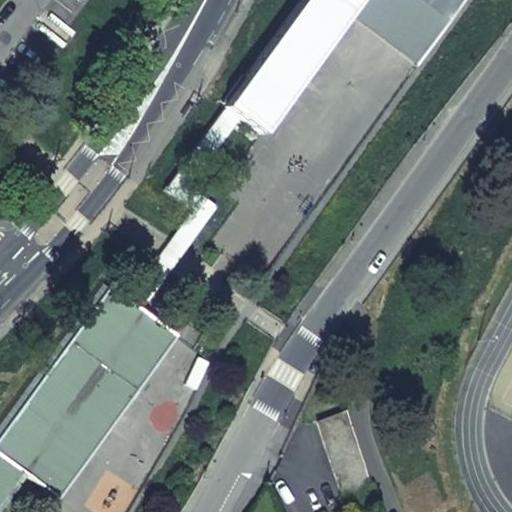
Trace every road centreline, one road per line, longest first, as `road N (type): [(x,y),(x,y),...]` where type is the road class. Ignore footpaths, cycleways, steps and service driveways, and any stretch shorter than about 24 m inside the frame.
road 1 (residential): [(201,511),(401,201),(511,60)]
road 2 (tertiary): [(0,284),(53,248),(98,202),(123,170),(140,112)]
road 3 (tertiary): [(140,112),(94,148),(26,229),(0,279)]
road 4 (tertiary): [(202,0),(140,112)]
